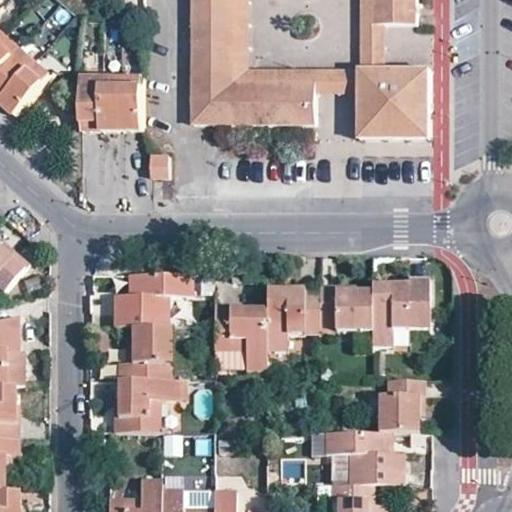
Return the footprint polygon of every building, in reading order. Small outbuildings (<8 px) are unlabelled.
[(386,26),(418,26),(417,0),(194,0),(195,127),(316,127),(317,95),(317,71),(251,70),(251,0),(361,0),(361,26),(386,26)] [(386,71),(386,26),(361,26),(362,71),(386,71)] [(52,77),(0,32),(0,102),(16,117),(52,77)] [(362,71),(317,71),(317,95),(362,96),(362,71)] [(433,141),(433,71),(386,71),(362,71),(362,96),(362,141),(433,141)] [(145,133),(145,79),(84,78),(83,133),(145,133)] [(154,156),(153,179),(170,179),(170,157),(154,156)] [(0,245),(0,247),(27,272),(31,267),(3,242),(0,245)] [(27,272),(0,247),(0,292),(5,297),(27,272)] [(193,278),(128,277),(127,299),(114,299),(113,330),(133,330),(169,330),(169,298),(195,299),(193,278)] [(425,287),(391,287),(373,287),(373,294),(373,334),(373,349),(392,349),(394,333),(425,333),(425,287)] [(285,292),(268,292),(268,311),(268,354),(287,355),(289,338),(320,338),(320,326),(320,293),(285,292)] [(356,293),(320,293),(320,326),(335,326),(336,334),(373,334),(373,294),(356,293)] [(268,354),(268,311),(250,311),(215,311),(215,330),(215,342),(246,343),(246,355),(246,374),(268,374),(268,370),(268,363),(268,354)] [(26,358),(20,357),(7,357),(7,337),(20,337),(20,318),(0,325),(0,388),(17,388),(25,388),(26,358)] [(173,383),(173,330),(169,330),(133,330),(133,348),(132,366),(125,366),(118,366),(118,383),(173,383)] [(180,383),(190,383),(191,331),(173,330),(173,383),(180,383)] [(20,337),(7,337),(7,357),(20,357),(20,337)] [(246,343),(215,342),(215,355),(246,355),(246,343)] [(180,383),(173,383),(118,383),(118,401),(117,436),(147,435),(149,402),(161,403),(180,403),(180,383)] [(419,384),(387,384),(386,399),(379,398),(378,436),(391,436),(420,436),(420,418),(419,384)] [(17,388),(0,388),(0,441),(16,442),(17,407),(17,388)] [(147,435),(161,436),(161,403),(149,402),(147,435)] [(391,436),(378,436),(325,436),(325,457),(347,457),(348,488),(368,488),(376,488),(405,488),(404,457),(391,456),(391,436)] [(20,457),(20,442),(16,442),(0,441),(0,494),(5,494),(6,476),(6,458),(14,457),(20,457)] [(13,476),(14,457),(6,458),(6,476),(13,476)] [(180,477),(162,476),(162,482),(162,491),(182,492),(182,486),(180,486),(180,477)] [(162,511),(162,491),(162,482),(155,482),(142,482),(141,501),(140,511),(162,511)] [(368,488),(348,488),(337,488),(336,511),(387,511),(388,509),(375,509),(368,509),(368,488)] [(182,511),(183,511),(182,492),(162,491),(162,511),(182,511)] [(21,511),(21,494),(5,494),(0,494),(0,511),(21,511)] [(215,494),(215,511),(235,511),(236,494),(215,494)] [(140,511),(141,501),(109,501),(108,511),(140,511)]
